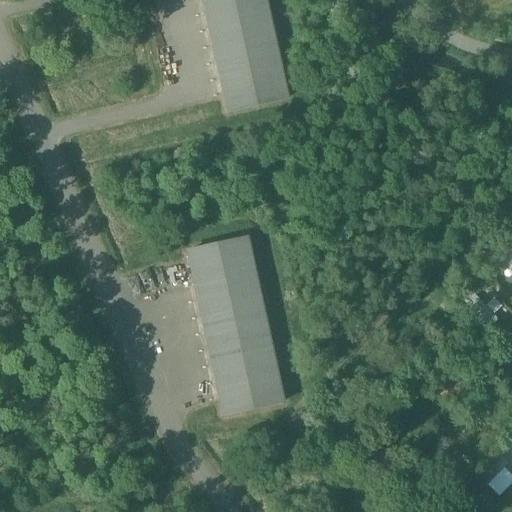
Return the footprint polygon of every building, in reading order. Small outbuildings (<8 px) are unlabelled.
[(202,0),(224,96),(228,112),(285,99),(262,0),(202,0)] [(187,251),(220,399),(223,415),(280,403),(245,239),(187,251)] [(511,241),(498,256),(506,265),(511,258),(511,241)] [(470,292),(461,300),(487,327),(496,319),(470,292)] [(444,359),(440,354),(438,353),(423,368),(437,382),(432,387),(449,404),(455,398),(452,395),(468,378),(446,357),(444,359)] [(498,455),(476,477),(484,485),(506,463),(498,455)]
